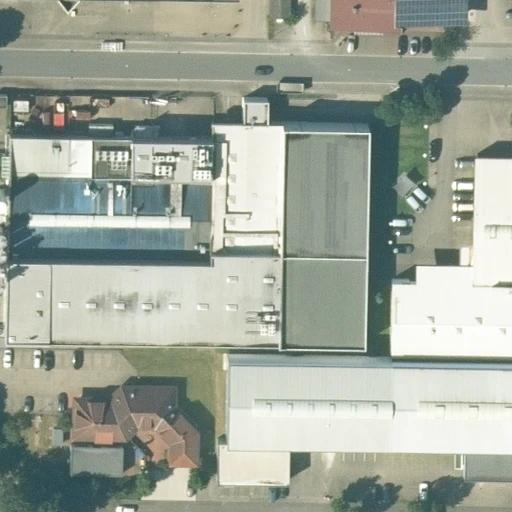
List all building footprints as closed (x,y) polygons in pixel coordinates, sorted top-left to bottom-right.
[(287,0),(269,0),(269,14),(287,15),(287,0)] [(469,0),(332,0),(332,18),(469,21),(469,0)] [(266,99),(242,98),(241,121),(266,121),(266,99)] [(266,121),(241,121),(210,120),(210,136),(209,178),(207,248),(277,249),(280,121),(266,121)] [(367,124),(280,121),(277,249),(364,251),(367,124)] [(90,134),(8,133),(8,173),(89,175),(90,134)] [(209,178),(210,136),(90,134),(89,175),(209,178)] [(511,168),(476,168),(474,263),(473,281),(474,281),(511,282),(511,168)] [(89,175),(8,173),(7,213),(3,213),(3,221),(7,221),(6,252),(206,257),(207,248),(209,178),(89,175)] [(277,249),(207,248),(206,257),(6,252),(4,333),(275,339),(277,249)] [(364,251),(277,249),(275,339),(363,341),(364,251)] [(460,262),(414,261),(414,279),(473,281),(474,263),(460,262)] [(414,279),(390,279),(389,356),(511,358),(511,282),(474,281),(473,281),(414,279)] [(389,356),(226,353),(224,438),(224,440),(287,441),(387,443),(389,356)] [(511,358),(389,356),(387,443),(462,444),(462,476),(511,476),(511,358)] [(171,388),(121,387),(108,399),(82,398),(79,396),(72,402),(75,405),(74,426),(89,426),(93,431),(93,440),(111,441),(111,428),(130,428),(138,421),(150,421),(169,440),(168,461),(195,461),(196,429),(183,416),(184,415),(176,407),(175,408),(170,403),(171,388)] [(287,441),(224,440),(224,438),(216,438),(215,479),(286,480),(287,441)]
